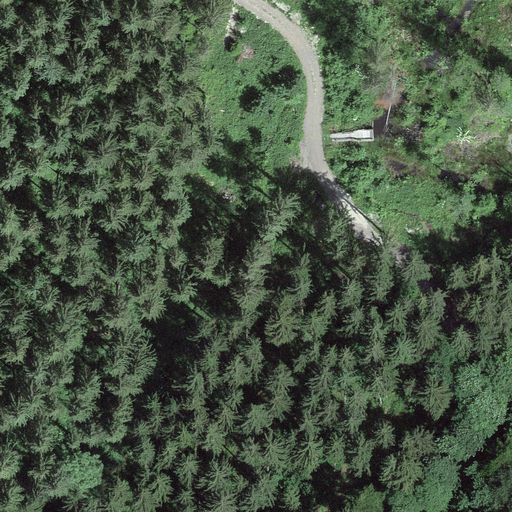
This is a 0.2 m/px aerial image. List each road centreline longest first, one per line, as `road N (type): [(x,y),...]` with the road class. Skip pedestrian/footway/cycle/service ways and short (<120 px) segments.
road 1 (track): [(230,0),(314,57),(328,186),(511,364)]
road 2 (track): [(511,380),(443,511)]
